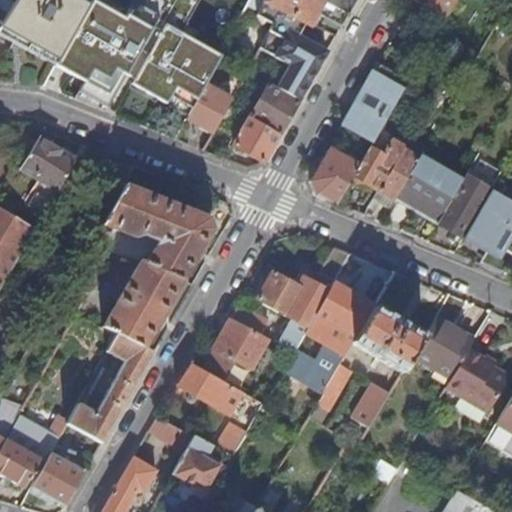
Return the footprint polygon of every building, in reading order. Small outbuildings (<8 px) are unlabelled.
[(62,0),(17,0),(7,17),(0,27),(0,34),(31,48),(59,61),(64,53),(73,36),(85,13),(62,0)] [(89,6),(77,0),(62,0),(85,13),(89,6)] [(324,1),(324,0),(265,0),(264,2),(310,26),(317,14),(342,28),(345,23),(349,16),(324,1)] [(324,0),(324,1),(349,16),(358,0),(324,0)] [(448,15),(456,0),(415,0),(414,4),(432,14),(438,2),(446,7),(443,13),(448,15)] [(88,44),(93,47),(124,63),(140,32),(92,6),(76,37),(73,36),(64,53),(78,61),(88,44)] [(398,30),(419,42),(426,29),(406,18),(398,30)] [(274,24),(260,50),(288,67),(277,88),(276,89),(299,103),(323,61),(327,54),(274,24)] [(161,33),(140,72),(187,97),(208,57),(161,33)] [(0,34),(0,42),(28,55),(31,48),(0,34)] [(84,64),(93,47),(88,44),(78,61),(84,64)] [(59,61),(31,48),(28,55),(56,67),(59,61)] [(344,124),(374,141),(409,81),(379,64),(358,99),(344,124)] [(449,72),(442,83),(458,93),(464,82),(449,72)] [(276,89),(277,88),(270,84),(251,118),(281,135),(288,123),(299,103),(276,89)] [(229,106),(232,100),(205,86),(187,120),(213,134),(229,106)] [(218,158),(242,114),(229,106),(213,134),(203,152),(218,158)] [(281,135),(251,118),(250,119),(235,146),(264,164),(272,150),(281,135)] [(20,171),(22,171),(41,140),(39,139),(39,140),(8,123),(0,136),(7,140),(4,145),(11,149),(14,144),(30,154),(20,171)] [(404,148),(379,191),(395,201),(397,198),(420,158),(426,148),(409,139),(404,148)] [(30,205),(46,214),(63,185),(72,168),(78,158),(63,149),(61,152),(41,140),(22,171),(43,183),(30,205)] [(353,177),(371,187),(379,191),(404,148),(392,142),(383,157),(369,149),(360,165),(353,177)] [(124,189),(126,185),(136,168),(85,147),(78,158),(72,168),(124,189)] [(353,177),(360,165),(330,148),(319,169),(348,185),(351,180),(353,177)] [(420,158),(397,198),(439,222),(463,181),(420,158)] [(316,198),(336,206),(348,185),(319,169),(315,176),(311,182),(316,198)] [(491,191),(470,179),(466,176),(463,181),(439,222),(437,225),(463,239),(491,191)] [(369,191),(371,187),(353,177),(351,180),(354,184),(366,191),(369,191)] [(151,267),(185,282),(214,231),(209,218),(126,185),(124,189),(104,226),(135,238),(144,235),(155,240),(157,236),(162,239),(157,249),(156,250),(151,259),(146,256),(142,262),(151,267)] [(511,202),(491,191),(463,239),(496,258),(490,269),(504,275),(505,273),(511,262),(511,202)] [(0,292),(36,231),(0,209),(0,292)] [(115,246),(95,241),(91,249),(111,254),(115,246)] [(334,248),(320,275),(319,275),(334,283),(350,254),(334,248)] [(105,266),(111,254),(91,249),(84,261),(105,266)] [(120,301),(104,328),(118,335),(147,350),(185,282),(151,267),(142,262),(123,295),(118,292),(114,298),(120,301)] [(295,353),(324,301),(299,286),(293,283),(274,272),(258,301),(292,320),(279,345),(280,345),(295,353)] [(324,301),(329,293),(303,278),(299,286),(324,301)] [(334,283),(329,293),(324,301),(295,353),(289,364),(282,375),(322,399),(324,395),(341,366),(354,344),(375,307),(334,283)] [(84,300),(68,291),(60,305),(77,314),(84,300)] [(267,320),(240,306),(232,320),(260,335),(267,320)] [(354,344),(403,373),(413,357),(425,337),(375,307),(354,344)] [(450,332),(452,328),(436,319),(425,337),(413,357),(451,379),(468,351),(472,344),(450,332)] [(269,340),(260,335),(232,320),(214,351),(252,371),(269,340)] [(118,335),(108,353),(126,362),(96,415),(79,406),(68,425),(104,444),(125,407),(155,354),(147,350),(118,335)] [(274,356),(289,364),(295,353),(280,345),(274,356)] [(445,391),(485,413),(505,375),(477,360),(479,357),(468,351),(451,379),(445,391)] [(178,386),(191,393),(199,397),(230,415),(242,393),(192,365),(178,386)] [(352,372),(341,366),(324,395),(335,402),(352,372)] [(378,416),(390,395),(378,388),(365,409),(378,416)] [(196,403),(199,397),(191,393),(188,399),(190,403),(193,404),(196,403)] [(511,397),(496,425),(511,434),(511,397)] [(0,452),(7,440),(24,411),(2,399),(0,402),(0,452)] [(148,433),(187,453),(195,437),(157,417),(148,433)] [(249,433),(230,423),(225,421),(212,445),(214,446),(228,454),(234,457),(235,458),(249,433)] [(37,457),(7,440),(0,452),(0,474),(26,489),(43,460),(47,463),(52,454),(64,432),(54,427),(45,445),(41,446),(37,453),(38,456),(37,457)] [(196,437),(195,437),(187,453),(175,475),(205,491),(219,466),(207,459),(214,446),(212,445),(196,437)] [(47,463),(33,488),(68,507),(87,474),(52,454),(47,463)] [(224,460),(230,464),(234,457),(228,454),(224,460)] [(158,471),(135,457),(110,502),(104,511),(127,511),(139,490),(146,494),(158,471)] [(374,477),(391,481),(396,465),(379,460),(374,477)] [(493,511),(457,490),(444,511),(493,511)]
